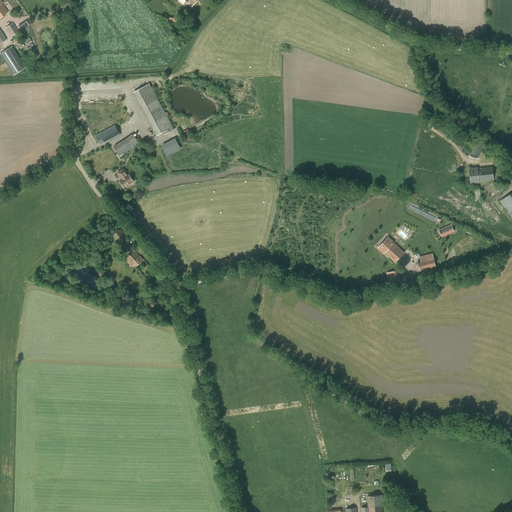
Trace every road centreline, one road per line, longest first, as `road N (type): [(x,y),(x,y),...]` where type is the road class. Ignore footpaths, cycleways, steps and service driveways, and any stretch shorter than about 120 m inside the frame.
road 1 (unclassified): [(235,511),(173,282),(73,155),(66,0)]
road 2 (track): [(184,285),(258,269),(354,298),(472,271),(511,253)]
road 3 (unclassified): [(336,0),(416,41),(511,53)]
road 4 (track): [(278,52),(154,79)]
